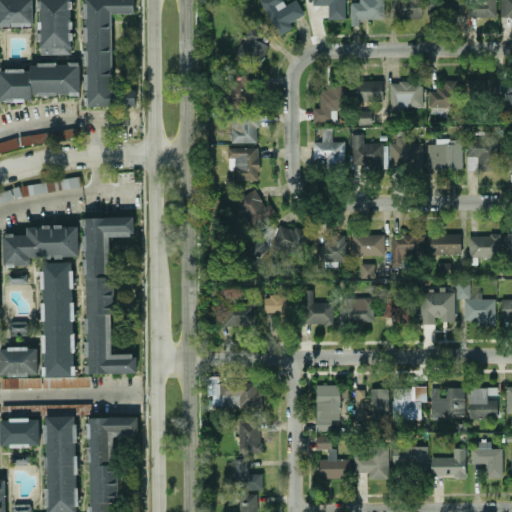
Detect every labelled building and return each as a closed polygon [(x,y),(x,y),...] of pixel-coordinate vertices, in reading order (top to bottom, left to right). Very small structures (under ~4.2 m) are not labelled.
[(0,0),(0,25),(33,25),(32,0),(0,0)] [(72,53),(70,0),(38,0),(39,54),(72,53)] [(112,12),(135,12),(134,0),(85,0),(85,105),(136,106),(136,89),(112,89),(112,12)] [(297,0),(292,0),(285,4),(283,0),(259,0),(279,35),(293,27),(290,21),(304,13),(297,0)] [(345,0),(312,0),(312,5),(328,5),(327,18),(345,18),(345,0)] [(384,0),(359,0),(360,1),(351,1),(350,24),(360,25),(361,18),(384,19),(384,0)] [(396,0),(397,17),(433,17),(432,0),(396,0)] [(459,0),(442,0),(442,12),(459,12),(459,0)] [(495,16),(495,0),(466,0),(467,16),(495,16)] [(511,0),(500,0),(500,16),(511,15),(511,0)] [(269,45),(258,39),(262,33),(252,27),(243,43),(241,42),(234,53),(258,66),(269,45)] [(0,99),(32,100),(32,94),(79,95),(80,63),(30,62),(30,69),(0,68),(0,99)] [(240,79),(222,79),(221,94),(228,94),(227,104),(256,105),(257,75),(240,74),(240,79)] [(383,80),(351,79),(351,100),(382,101),(383,80)] [(429,90),(429,106),(455,106),(454,79),(437,80),(437,90),(429,90)] [(389,81),(390,110),(400,110),(400,106),(423,106),(422,81),(389,81)] [(313,120),(330,120),(329,108),(346,107),(345,84),(329,84),(329,88),(320,88),(320,106),(313,107),(313,120)] [(360,110),(359,123),(371,123),(371,110),(360,110)] [(258,141),(258,111),(231,111),(231,142),(258,141)] [(21,146),(79,135),(77,126),(19,136),(21,146)] [(344,140),(332,140),(332,128),(322,128),(322,141),(313,141),(313,157),(325,157),(325,166),(344,166),(344,140)] [(363,134),(351,134),(351,170),(384,169),(383,141),(363,142),(363,134)] [(462,169),(462,138),(436,138),(436,143),(428,143),(428,170),(462,169)] [(466,169),(498,170),(498,138),(466,138),(466,169)] [(389,139),(389,168),(422,167),(422,142),(405,142),(405,139),(389,139)] [(258,146),(228,147),(228,157),(234,157),(234,179),(259,179),(258,146)] [(276,213),(269,202),(265,205),(254,187),(236,198),(231,189),(221,195),(228,206),(236,201),(252,228),(276,213)] [(112,235),(134,235),(134,216),(83,217),(86,373),(136,372),(135,352),(112,353),(111,312),(114,312),(112,235)] [(301,255),(307,232),(268,220),(263,236),(248,232),(240,260),(254,264),(260,243),(301,255)] [(79,225),(27,225),(27,234),(3,233),(3,264),(30,264),(30,256),(78,257),(79,225)] [(461,253),(461,232),(429,233),(429,254),(461,253)] [(315,243),(316,260),(326,259),(326,265),(338,265),(338,260),(347,260),(346,233),(329,233),(329,243),(315,243)] [(384,233),(352,234),(353,255),(384,254),(384,233)] [(424,234),(392,233),(391,266),(401,266),(402,255),(423,255),(424,234)] [(469,234),(469,257),(500,256),(500,234),(469,234)] [(76,375),(71,261),(40,262),(44,376),(76,375)] [(374,277),(374,263),(360,263),(360,277),(374,277)] [(495,298),(481,298),(481,291),(470,291),(469,281),(456,282),(457,297),(463,297),(464,323),(495,322),(495,298)] [(312,289),(302,289),(303,323),(334,323),(333,301),(313,302),(312,289)] [(455,291),(441,291),(441,290),(420,290),(421,323),(438,323),(438,321),(455,320),(455,291)] [(264,314),(289,313),(289,294),(264,295),(264,314)] [(340,297),(340,323),(374,322),(373,296),(340,297)] [(501,318),(511,318),(511,297),(501,298),(501,318)] [(384,319),(412,320),(413,298),(384,298),(384,319)] [(254,303),(224,303),(223,324),(254,325),(254,303)] [(28,320),(9,321),(9,333),(28,332),(28,320)] [(38,346),(0,346),(0,374),(38,374),(38,346)] [(2,378),(2,387),(41,386),(40,376),(2,378)] [(212,405),(262,406),(262,390),(256,390),(256,381),(218,381),(218,376),(207,376),(207,395),(212,395),(212,405)] [(316,429),(333,430),(333,419),(340,419),(341,384),(316,384),(316,429)] [(421,400),(427,400),(426,386),(392,386),(393,419),(421,418),(421,400)] [(465,414),(464,386),(445,387),(445,396),(439,396),(439,387),(430,387),(431,415),(465,414)] [(497,417),(496,386),(468,387),(469,418),(497,417)] [(355,388),(356,419),(389,418),(388,387),(370,388),(370,397),(365,397),(365,388),(355,388)] [(44,415),(45,511),(77,511),(76,415),(44,415)] [(116,511),(115,435),(138,434),(138,415),(87,416),(89,511),(116,511)] [(39,417),(0,417),(0,430),(0,444),(40,443),(39,417)] [(261,450),(260,420),(239,421),(239,451),(261,450)] [(319,477),(350,477),(350,458),(336,458),(336,448),(331,448),(331,434),(316,434),(316,448),(327,448),(327,458),(319,458),(319,477)] [(502,447),(491,447),(491,440),(473,441),(473,463),(486,462),(486,476),(503,476),(502,447)] [(427,445),(393,446),(393,468),(427,467),(427,445)] [(354,454),(354,471),(369,472),(368,478),(388,478),(389,446),(366,446),(366,455),(354,454)] [(466,447),(453,447),(453,457),(431,456),(431,475),(466,476),(466,447)] [(248,457),(233,458),(234,490),(263,489),(262,472),(248,473),(248,457)] [(256,511),(257,493),(238,492),(237,511),(256,511)]
